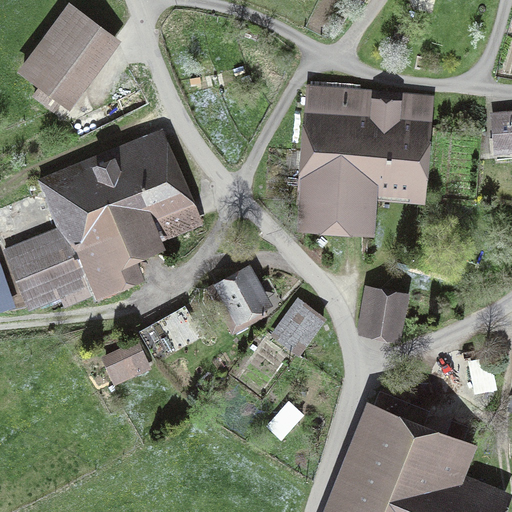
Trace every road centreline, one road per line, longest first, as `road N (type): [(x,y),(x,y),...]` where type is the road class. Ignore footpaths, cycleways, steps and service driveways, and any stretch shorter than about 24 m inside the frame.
road 1 (residential): [(0,322),(156,299),(203,260),(235,195)]
road 2 (unclassified): [(235,195),(169,95),(138,0)]
road 3 (unclassified): [(358,363),(330,295),(235,195)]
road 4 (residential): [(145,0),(202,2),(270,23),(325,57)]
road 5 (residential): [(325,57),(381,78),(511,92)]
road 6 (residential): [(235,195),(300,74),(325,57)]
road 7 (residential): [(358,363),(459,331),(511,302)]
road 8 (track): [(510,511),(502,426),(511,357)]
road 9 (unclassified): [(314,511),(358,363)]
